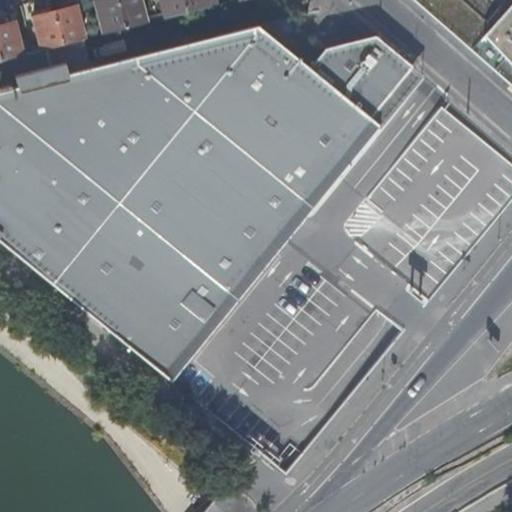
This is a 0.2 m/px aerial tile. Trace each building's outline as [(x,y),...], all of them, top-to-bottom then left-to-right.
[(102,0),(95,2),(103,34),(146,23),(139,0),(102,0)] [(159,0),(164,18),(207,7),(205,0),(159,0)] [(511,0),(413,0),(511,87),(511,0)] [(41,49),(83,39),(84,38),(76,7),(33,17),(41,49)] [(0,26),(0,59),(22,54),(14,23),(0,26)] [(369,118),(411,66),(378,36),(325,48),(309,68),(258,26),(90,68),(83,39),(41,49),(22,54),(0,59),(0,241),(160,372),(369,118)] [(101,63),(126,57),(122,40),(97,47),(101,63)] [(379,126),(421,74),(411,66),(369,118),(379,126)] [(344,177),(175,383),(287,475),(337,415),(322,403),(310,393),(378,310),(389,319),(405,333),(417,318),(511,203),(511,165),(443,109),(367,200),(356,189),(344,177)] [(160,372),(169,380),(379,126),(369,118),(160,372)]
